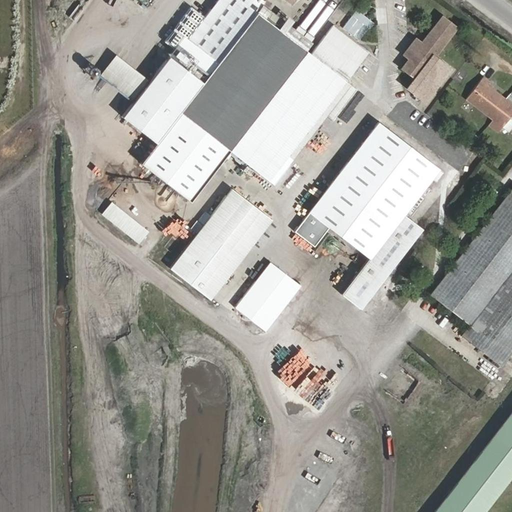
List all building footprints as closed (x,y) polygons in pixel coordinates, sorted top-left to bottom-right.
[(120,116),(154,142),(139,163),(195,204),(233,153),(275,186),(292,164),(286,158),(321,111),(333,119),(357,88),(345,80),(368,50),(351,38),(353,35),(360,40),(374,22),(357,9),(343,27),(350,32),(348,35),(334,24),(311,54),(306,51),(313,42),(295,29),(290,36),(256,12),(265,1),(263,0),(218,0),(189,39),(184,35),(173,48),(120,116)] [(288,14),(280,27),(286,32),(295,18),(288,14)] [(434,55),(456,26),(442,16),(420,44),(415,41),(406,53),(412,58),(404,68),(417,77),(408,87),(425,99),(449,67),(434,55)] [(147,78),(116,54),(100,73),(131,98),(147,78)] [(490,77),(484,73),(464,99),(500,127),(511,111),(511,98),(491,83),(490,77)] [(437,167),(377,120),(307,211),(369,257),(340,292),(359,307),(420,227),(402,213),(437,167)] [(452,200),(463,185),(458,182),(447,196),(452,200)] [(511,362),(511,184),(430,295),(472,326),(463,339),(506,371),(511,362)] [(269,219),(229,188),(198,228),(238,258),(269,219)] [(147,229),(112,200),(102,213),(138,241),(147,229)] [(431,205),(428,210),(439,216),(442,210),(431,205)] [(238,258),(198,228),(167,267),(207,299),(238,258)] [(270,263),(236,307),(266,330),(300,285),(270,263)] [(305,346),(295,359),(310,372),(321,359),(305,346)] [(300,392),(311,382),(307,377),(296,387),(300,392)] [(511,511),(511,441),(456,511),(511,511)]
